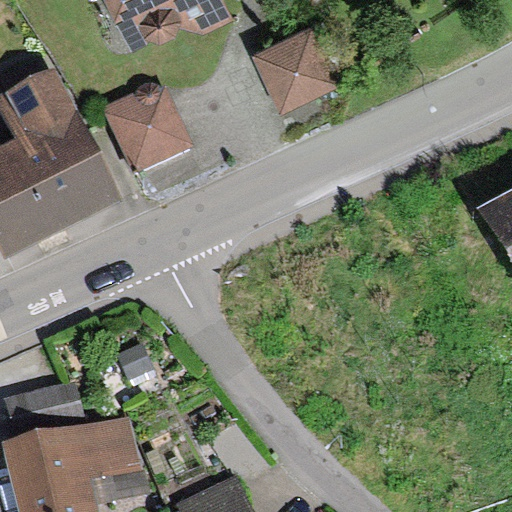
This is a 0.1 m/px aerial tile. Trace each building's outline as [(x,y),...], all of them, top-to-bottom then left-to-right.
[(224,0),(108,0),(135,52),(148,46),(149,41),(160,44),(177,37),(180,27),(205,34),(234,20),(224,0)] [(343,95),(317,31),(256,55),(281,119),(343,95)] [(124,199),(57,67),(0,95),(0,111),(15,141),(0,148),(0,243),(7,258),(124,199)] [(168,84),(106,111),(133,173),(195,146),(168,84)] [(511,193),(483,211),(511,259),(511,193)] [(142,343),(117,355),(129,381),(154,369),(142,343)] [(85,419),(75,381),(6,398),(16,436),(85,419)] [(132,420),(4,452),(19,511),(93,511),(94,511),(152,497),(132,420)] [(247,511),(237,487),(179,511),(247,511)]
